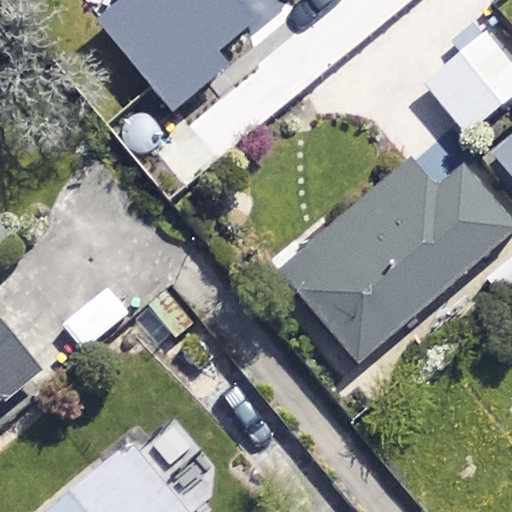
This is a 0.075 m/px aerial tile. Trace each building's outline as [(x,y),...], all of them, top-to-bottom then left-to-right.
[(119,0),(95,21),(171,111),(229,63),(217,49),(276,0),(119,0)] [(464,141),(510,106),(511,108),(511,63),(496,43),(428,95),(464,141)] [(511,200),(511,142),(483,169),(511,200)] [(428,195),(406,170),(275,281),(356,377),(511,244),(511,240),(455,172),(428,195)] [(0,411),(35,384),(0,338),(0,411)] [(187,511),(137,452),(65,511),(187,511)]
